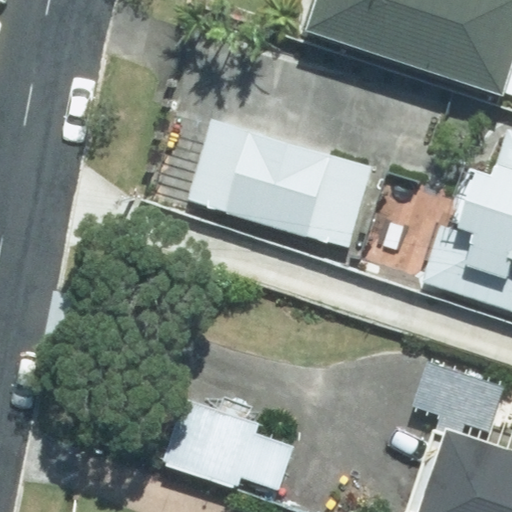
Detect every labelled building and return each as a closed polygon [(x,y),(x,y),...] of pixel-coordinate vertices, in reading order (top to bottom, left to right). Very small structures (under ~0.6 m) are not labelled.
[(511,0),(324,0),(315,27),(511,91),(511,0)] [(381,166),(219,116),(195,196),(356,246),(381,166)] [(450,221),(431,279),(511,305),(511,149),(510,155),(497,151),(472,228),(450,221)] [(267,420),(192,395),(171,459),(246,483),(250,472),(286,484),(300,442),(264,430),(267,420)] [(511,511),(511,440),(462,424),(460,432),(445,427),(416,511),(511,511)]
